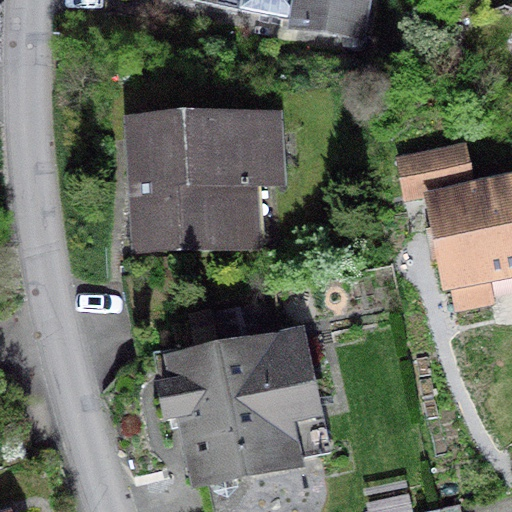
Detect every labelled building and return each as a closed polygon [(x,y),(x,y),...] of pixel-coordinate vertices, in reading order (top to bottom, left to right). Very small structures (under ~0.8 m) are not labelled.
[(239,0),(238,11),(357,32),(362,0),(239,0)] [(134,186),(137,248),(254,241),(250,182),(278,180),(275,120),(141,127),(144,185),(134,186)] [(403,162),(410,197),(465,186),(459,152),(403,162)] [(511,187),(435,202),(456,310),(491,303),(486,278),(511,273),(511,187)] [(220,316),(226,346),(255,340),(249,310),(220,316)] [(175,367),(198,478),(322,452),(299,341),(175,367)]
